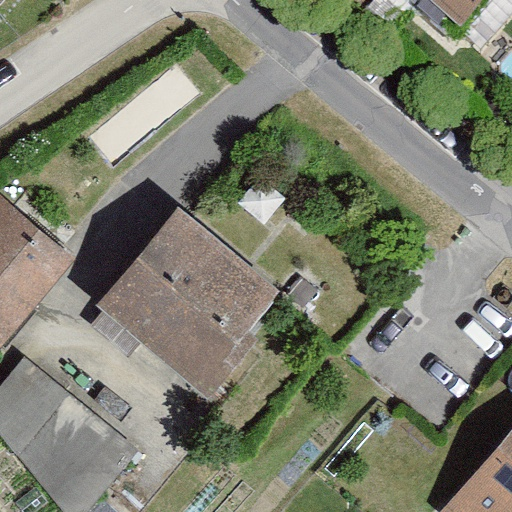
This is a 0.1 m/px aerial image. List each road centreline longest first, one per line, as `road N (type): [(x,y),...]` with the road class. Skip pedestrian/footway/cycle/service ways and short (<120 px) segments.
road 1 (residential): [(511,222),(246,0)]
road 2 (residential): [(142,0),(0,93)]
